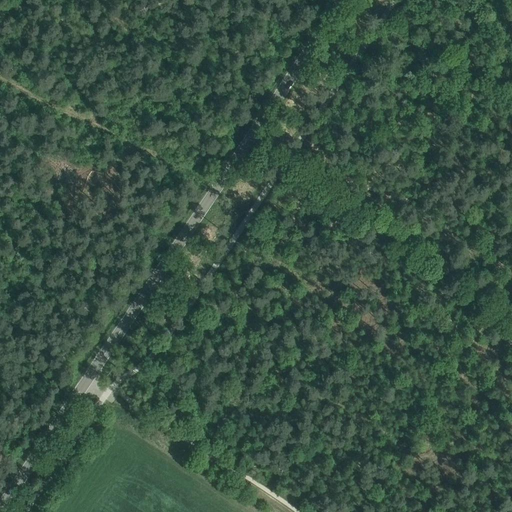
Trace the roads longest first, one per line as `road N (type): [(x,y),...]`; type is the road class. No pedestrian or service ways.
road 1 (secondary): [(0,503),(337,0)]
road 2 (track): [(503,289),(349,511)]
road 3 (track): [(287,511),(84,377)]
road 4 (track): [(0,78),(115,131)]
